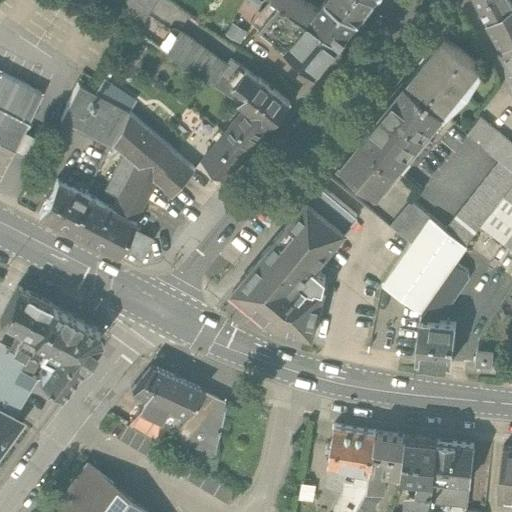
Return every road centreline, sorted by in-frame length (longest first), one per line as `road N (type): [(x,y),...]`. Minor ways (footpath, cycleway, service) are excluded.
road 1 (residential): [(422,0),(162,310)]
road 2 (secondary): [(162,310),(295,369),(511,403)]
road 3 (residential): [(162,310),(0,511)]
road 4 (secondary): [(0,229),(162,310)]
